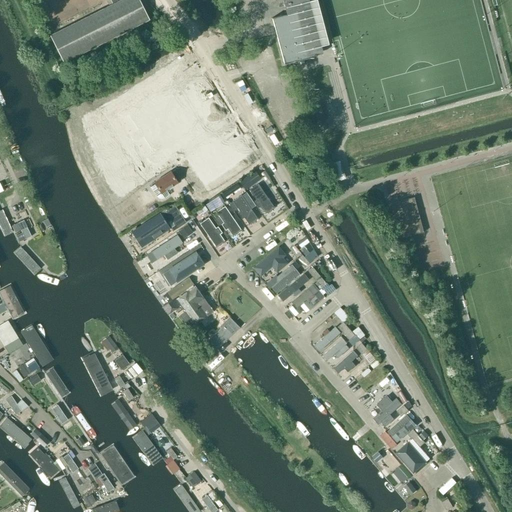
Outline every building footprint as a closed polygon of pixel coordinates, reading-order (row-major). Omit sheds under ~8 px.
[(110,0),(113,4),(50,36),(63,63),(149,20),(139,0),(110,0)] [(283,65),(317,56),(302,0),(282,0),(287,15),(271,19),(283,65)] [(210,133),(232,121),(207,73),(185,85),(210,133)] [(170,100),(139,121),(168,165),(199,144),(170,100)] [(174,164),(193,192),(208,182),(200,169),(197,171),(187,155),(174,164)] [(331,164),(336,182),(345,179),(341,161),(331,164)] [(265,178),(268,176),(267,175),(261,166),(239,181),(244,190),(261,179),(262,181),(264,179),(263,177),(264,176),(265,178)] [(181,180),(175,170),(171,173),(170,172),(154,183),(157,188),(152,191),(156,197),(157,198),(158,199),(159,199),(160,199),(161,200),(162,200),(163,199),(164,199),(169,195),(166,190),(177,183),(181,180)] [(222,193),(225,198),(241,187),(238,182),(222,193)] [(261,204),(266,211),(274,205),(258,182),(250,187),(256,198),(254,199),(258,206),(261,204)] [(244,217),(249,224),(257,218),(241,194),(233,200),(240,210),(237,212),(242,218),(244,217)] [(220,196),(209,202),(214,210),(224,203),(220,196)] [(399,239),(424,232),(415,197),(390,204),(399,239)] [(210,212),(214,210),(209,202),(205,205),(210,212)] [(186,222),(175,206),(166,212),(177,228),(186,222)] [(228,228),(233,235),(241,229),(225,206),(217,211),(224,222),(221,223),(226,230),(228,228)] [(0,227),(4,237),(14,233),(4,210),(0,211),(0,227)] [(162,214),(133,232),(141,245),(171,227),(162,214)] [(200,223),(216,246),(225,241),(220,233),(222,232),(218,226),(216,227),(209,217),(200,223)] [(21,231),(27,228),(27,227),(31,226),(28,220),(24,222),(23,220),(17,223),(21,231)] [(188,238),(193,235),(187,225),(182,228),(188,238)] [(27,228),(21,231),(25,239),(31,236),(27,228)] [(174,247),(182,242),(177,234),(151,251),(156,259),(163,254),(166,259),(177,252),(174,247)] [(305,237),(297,243),(301,248),(309,242),(305,237)] [(313,249),(308,243),(299,250),(304,257),(313,249)] [(297,258),(301,254),(294,246),(289,250),(297,258)] [(34,276),(41,270),(21,248),(14,254),(34,276)] [(262,266),(267,272),(277,263),(281,269),(287,263),(283,258),(289,253),(285,248),(262,266)] [(177,281),(205,263),(196,250),(169,268),(177,281)] [(304,268),(309,264),(302,255),(297,259),(304,268)] [(277,281),(271,286),(276,292),(300,274),(292,264),(277,275),(277,281)] [(315,280),(320,277),(313,268),(308,272),(315,280)] [(282,300),(304,283),(299,277),(278,294),(282,300)] [(331,294),(333,292),(328,286),(320,277),(316,281),(323,290),(321,291),(327,297),(331,294)] [(0,301),(0,303),(10,297),(0,278),(0,301)] [(165,295),(169,301),(185,290),(193,285),(188,278),(165,295)] [(325,298),(313,283),(290,301),(296,307),(308,298),(314,306),(325,298)] [(196,287),(178,299),(196,325),(208,317),(198,304),(204,299),(196,287)] [(167,315),(179,307),(176,303),(173,299),(169,301),(162,307),(167,315)] [(5,304),(15,324),(23,320),(13,300),(5,304)] [(344,323),(349,318),(345,313),(340,308),(334,313),(338,316),(343,323),(343,322),(344,323)] [(239,328),(229,318),(220,327),(221,328),(209,340),(217,349),(239,328)] [(0,340),(4,347),(18,338),(8,320),(0,324),(0,340)] [(349,340),(355,335),(343,322),(338,327),(349,340)] [(55,359),(34,324),(21,332),(42,367),(55,359)] [(341,333),(335,326),(314,344),(320,351),(341,333)] [(112,353),(118,348),(114,343),(113,341),(109,335),(103,340),(112,353)] [(324,355),(328,360),(335,354),(338,357),(349,346),(346,343),(348,342),(343,337),(324,355)] [(373,369),(379,364),(362,343),(356,348),(362,355),(373,369)] [(353,349),(334,367),(339,373),(344,368),(348,372),(356,364),(352,361),(358,355),(353,349)] [(91,353),(81,357),(104,398),(111,393),(91,353)] [(71,394),(55,370),(47,375),(63,399),(71,394)] [(32,386),(41,381),(37,374),(28,380),(32,386)] [(120,388),(125,385),(119,375),(114,379),(120,388)] [(398,397),(403,394),(394,379),(389,383),(398,397)] [(0,390),(5,394),(9,390),(0,383),(0,390)] [(128,401),(133,397),(127,388),(122,392),(128,401)] [(372,402),(377,398),(370,391),(366,394),(372,402)] [(11,407),(16,404),(11,396),(6,400),(11,407)] [(390,414),(401,404),(397,398),(375,418),(380,423),(383,420),(387,424),(393,418),(390,414)] [(23,408),(26,405),(21,399),(18,403),(23,408)] [(117,401),(105,409),(128,439),(140,430),(117,401)] [(16,404),(11,407),(15,415),(21,411),(16,404)] [(397,411),(402,417),(408,411),(404,405),(397,411)] [(57,416),(62,413),(57,406),(52,409),(57,416)] [(95,433),(77,407),(74,406),(71,408),(71,411),(89,437),(92,438),(95,436),(95,433)] [(62,413),(57,416),(62,424),(67,420),(62,413)] [(388,431),(393,436),(397,432),(402,438),(412,430),(407,424),(412,419),(407,414),(388,431)] [(0,426),(0,432),(21,452),(31,443),(6,420),(0,426)] [(38,428),(32,433),(46,447),(51,442),(38,428)] [(419,447),(425,443),(413,430),(408,434),(419,447)] [(423,440),(428,435),(424,431),(419,435),(423,440)] [(166,469),(140,434),(129,443),(154,477),(166,469)] [(80,447),(84,444),(80,437),(76,440),(80,447)] [(428,462),(409,441),(397,453),(415,473),(428,462)] [(136,477),(113,444),(98,454),(122,487),(136,477)] [(172,460),(177,457),(170,448),(165,451),(172,460)] [(37,449),(29,457),(51,480),(59,473),(37,449)] [(377,463),(383,458),(378,451),(371,457),(377,463)] [(68,465),(73,462),(68,454),(63,458),(61,456),(55,460),(61,469),(67,465),(68,465)] [(73,462),(68,465),(73,472),(78,469),(73,462)] [(404,483),(413,474),(402,462),(393,471),(404,483)] [(21,483),(5,465),(0,469),(0,471),(15,488),(21,483)] [(178,479),(183,476),(177,466),(171,470),(178,479)] [(99,487),(108,481),(103,473),(94,479),(99,487)] [(80,504),(66,476),(59,480),(73,508),(80,504)] [(108,481),(99,487),(100,487),(103,485),(108,492),(113,488),(108,481)] [(408,492),(410,496),(416,491),(409,482),(403,486),(408,492)] [(200,511),(201,511),(181,484),(173,490),(188,511),(200,511)] [(89,508),(97,502),(91,494),(83,500),(89,508)] [(210,511),(214,511),(217,510),(207,496),(201,500),(210,511)] [(34,511),(36,503),(36,500),(34,498),(32,498),(30,500),(29,502),(26,511),(34,511)] [(446,510),(452,507),(448,499),(441,502),(446,510)] [(4,511),(9,511),(21,505),(19,501),(11,506),(3,510),(4,511)] [(88,511),(112,511),(122,509),(119,501),(89,511),(88,511)]
